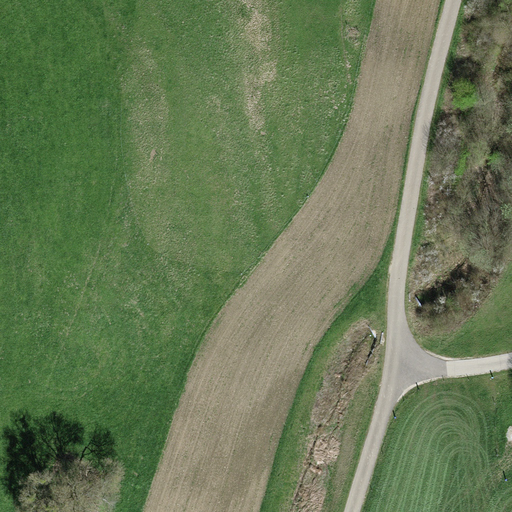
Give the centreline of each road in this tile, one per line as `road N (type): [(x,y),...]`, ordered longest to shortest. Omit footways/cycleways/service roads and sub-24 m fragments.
road 1 (track): [(454,0),(406,210),(388,368)]
road 2 (track): [(388,368),(352,511)]
road 3 (track): [(388,368),(511,356)]
